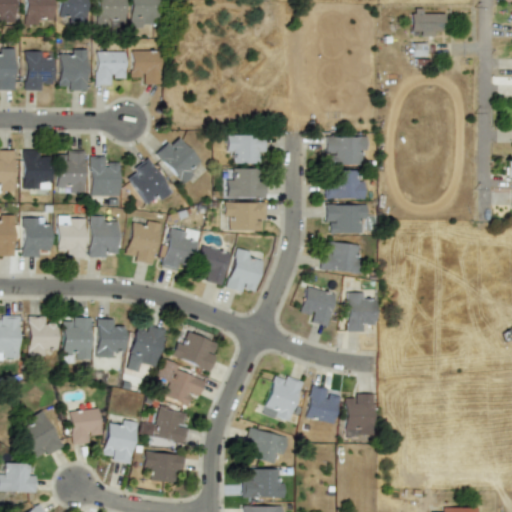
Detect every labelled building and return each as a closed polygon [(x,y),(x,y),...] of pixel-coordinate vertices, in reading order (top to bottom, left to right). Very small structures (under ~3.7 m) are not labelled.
[(0,0),(0,22),(12,22),(11,0),(0,0)] [(20,0),(21,24),(36,24),(36,20),(49,19),(48,0),(20,0)] [(54,0),(54,18),(82,19),(82,0),(54,0)] [(92,0),(92,25),(121,25),(121,0),(92,0)] [(125,0),(125,25),(153,26),(153,0),(125,0)] [(409,30),(418,30),(418,34),(440,34),(441,13),(419,13),(419,8),(409,8),(409,30)] [(10,48),(0,48),(0,87),(10,88),(10,48)] [(82,49),(67,49),(67,53),(54,53),(54,86),(65,86),(65,90),(82,90),(82,49)] [(140,84),(157,83),(156,50),(127,50),(127,77),(140,77),(140,84)] [(48,57),(38,57),(38,51),(20,51),(21,90),(37,90),(37,84),(49,83),(48,57)] [(121,51),(91,51),(91,84),(108,84),(108,78),(121,78),(121,51)] [(229,163),(256,163),(256,152),(263,152),(262,135),(223,135),(223,152),(229,152),(229,163)] [(199,162),(172,136),(153,156),(179,182),(199,162)] [(322,136),(322,154),(326,154),(326,164),(358,164),(358,150),(362,150),(363,137),(322,136)] [(10,150),(0,149),(0,190),(10,191),(10,150)] [(46,189),(47,156),(35,156),(35,149),(19,149),(18,188),(46,189)] [(81,192),(80,151),(52,152),(52,187),(66,187),(66,192),(81,192)] [(102,156),(86,155),(85,195),(115,196),(116,162),(102,162),(102,156)] [(124,177),(143,207),(167,191),(145,158),(129,168),(132,172),(124,177)] [(251,168),(229,168),(229,179),(223,179),(223,196),(261,197),(262,181),(251,181),(251,168)] [(360,198),(360,180),(351,180),(351,170),(322,170),(322,199),(360,198)] [(221,216),(226,216),(225,230),(260,231),(261,202),(221,201),(221,216)] [(363,204),(322,204),(321,222),(326,222),(325,232),(358,233),(358,219),(362,219),(363,204)] [(10,215),(0,214),(0,255),(9,256),(10,215)] [(113,253),(113,221),(100,221),(100,216),(86,215),(85,256),(103,257),(103,252),(113,253)] [(81,217),(53,217),(52,250),(63,251),(63,256),(81,257),(81,217)] [(46,219),(18,218),(17,256),(35,256),(35,250),(46,250),(46,219)] [(128,222),(121,254),(131,256),(130,260),(147,264),(157,223),(142,220),(141,225),(128,222)] [(159,267),(184,270),(189,231),(164,228),(159,267)] [(356,246),(321,241),(317,268),(352,273),(356,246)] [(226,253),(197,245),(190,270),(203,273),(201,280),(217,285),(226,253)] [(257,259),(245,257),(246,251),(231,248),(223,288),(251,293),(257,259)] [(308,322),(324,326),(332,293),(303,286),(296,312),(309,315),(308,322)] [(343,331),(360,331),(360,324),(371,324),(372,299),(360,299),(360,293),(343,292),(343,331)] [(0,358),(14,359),(15,316),(0,315),(0,358)] [(52,350),(53,323),(40,323),(41,316),(24,316),(23,354),(42,355),(42,349),(52,350)] [(72,359),(87,358),(86,318),(57,319),(58,354),(72,353),(72,359)] [(110,319),(93,318),(92,357),(109,357),(109,349),(120,350),(120,326),(110,326),(110,319)] [(149,366),(161,329),(144,324),(142,330),(132,327),(125,350),(136,354),(134,361),(149,366)] [(167,355),(205,371),(212,354),(209,353),(213,343),(183,331),(178,344),(173,342),(167,355)] [(201,380),(173,369),(175,365),(158,358),(151,376),(165,381),(159,396),(182,405),(187,393),(194,396),(201,380)] [(286,421),(297,381),(270,374),(259,413),(286,421)] [(325,387),(308,385),(302,418),(331,423),(335,396),(324,394),(325,387)] [(368,436),(369,394),(350,393),(350,398),(341,397),(341,436),(368,436)] [(69,444),(84,442),(84,436),(97,434),(94,407),(64,411),(69,444)] [(137,434),(180,443),(182,427),(177,426),(179,412),(155,408),(152,424),(139,422),(137,434)] [(57,446),(41,413),(16,426),(32,459),(57,446)] [(127,463),(132,422),(118,420),(118,424),(103,423),(99,455),(108,456),(108,460),(127,463)] [(241,444),(247,445),(244,458),(268,463),(270,452),(280,454),(283,436),(244,428),(241,444)] [(145,481),(170,482),(171,473),(178,474),(179,453),(140,452),(139,468),(146,468),(145,481)] [(0,491),(32,492),(32,475),(25,475),(26,463),(0,462),(0,474),(0,473),(0,491)] [(275,469),(242,468),(242,479),(238,479),(238,497),(280,498),(280,481),(274,481),(275,469)]
